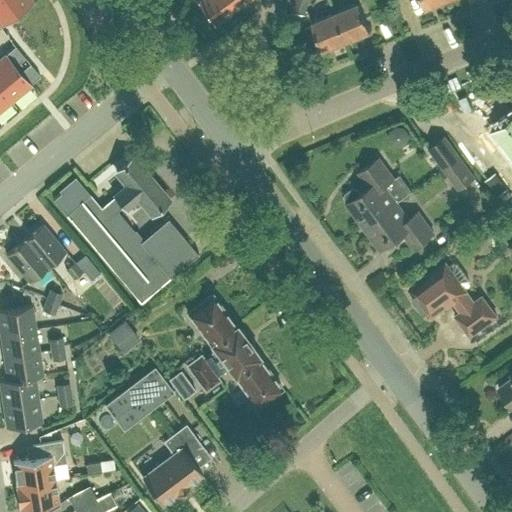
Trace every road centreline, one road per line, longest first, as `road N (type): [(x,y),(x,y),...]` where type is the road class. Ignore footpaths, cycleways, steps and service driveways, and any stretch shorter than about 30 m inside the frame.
road 1 (unclassified): [(392,373),(236,153)]
road 2 (unclassified): [(288,124),(511,33)]
road 3 (residential): [(167,64),(0,199)]
road 4 (unclassified): [(494,511),(392,373)]
road 5 (residential): [(288,124),(264,34),(273,0)]
